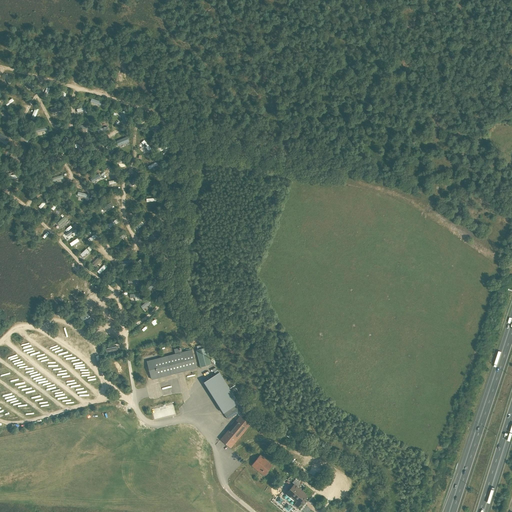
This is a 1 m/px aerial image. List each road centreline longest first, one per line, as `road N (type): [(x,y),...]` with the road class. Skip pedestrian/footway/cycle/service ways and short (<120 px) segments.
road 1 (track): [(0,66),(144,108),(175,136),(163,293),(124,332)]
road 2 (track): [(134,395),(111,288),(0,186)]
road 3 (motorway): [(511,329),(451,511)]
road 4 (track): [(114,261),(135,247),(124,218),(124,178),(134,130),(152,113)]
road 5 (track): [(227,458),(262,439),(334,469)]
